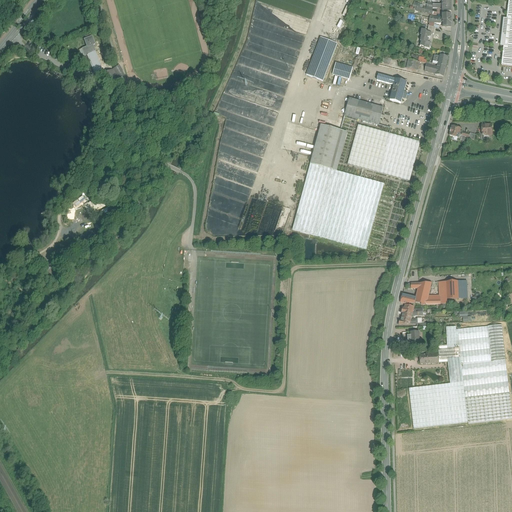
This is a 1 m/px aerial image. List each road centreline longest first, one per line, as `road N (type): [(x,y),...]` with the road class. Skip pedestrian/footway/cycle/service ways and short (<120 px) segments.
road 1 (secondary): [(451,85),(387,329),(387,511)]
road 2 (track): [(107,373),(228,380),(273,392),(283,387),(294,266),(402,264)]
road 3 (unclassified): [(187,244),(195,195),(188,181),(127,146),(93,83),(9,38)]
